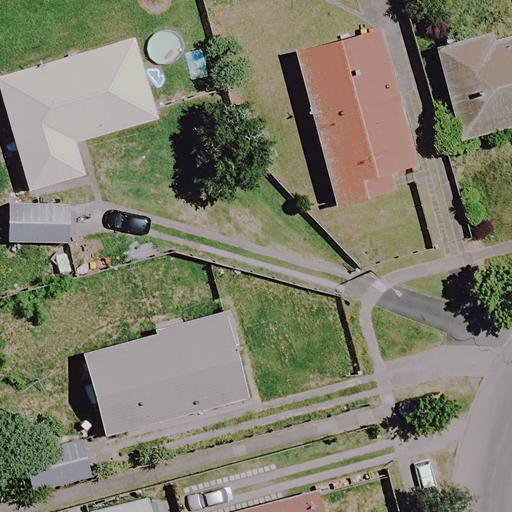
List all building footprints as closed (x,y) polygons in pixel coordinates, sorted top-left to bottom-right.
[(408,169),(372,27),(288,49),(328,207),(387,192),(383,175),(408,169)] [(511,35),(428,58),(450,143),(511,126),(511,35)] [(150,120),(126,40),(0,78),(0,114),(24,193),(79,176),(69,145),(150,120)] [(61,206),(16,207),(17,248),(62,246),(61,206)] [(235,402),(214,320),(73,356),(94,438),(235,402)] [(89,475),(74,436),(13,459),(28,498),(89,475)] [(315,511),(311,493),(237,511),(315,511)] [(142,511),(139,500),(92,511),(142,511)]
